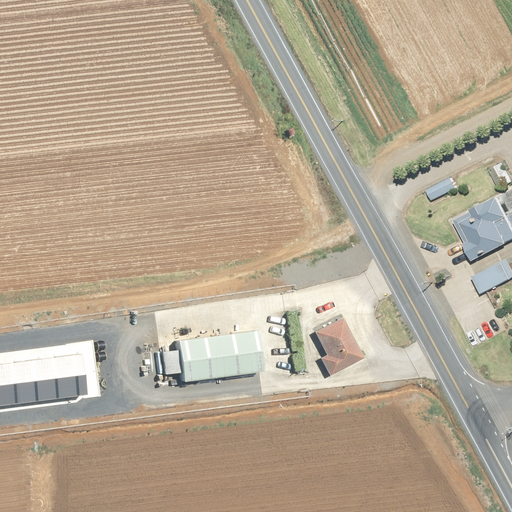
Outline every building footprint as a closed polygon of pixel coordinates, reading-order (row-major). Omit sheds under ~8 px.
[(288,128),(283,131),(286,138),(292,135),(288,128)] [(489,170),(499,189),(511,182),(511,180),(503,163),(489,170)] [(451,178),(427,190),(432,201),(456,188),(451,178)] [(454,221),(463,239),(466,244),(464,245),(472,259),(473,262),(508,244),(507,243),(511,240),(511,190),(499,198),(498,197),(487,203),(487,202),(471,211),(471,212),(454,221)] [(511,278),(511,267),(510,264),(507,259),(475,276),(473,277),(482,294),(484,293),(488,291),(492,298),(507,290),(503,283),(511,278)] [(360,356),(350,336),(338,315),(314,328),(311,330),(323,353),(317,356),(327,375),(360,356)] [(177,379),(257,369),(251,328),(171,338),(173,348),(157,350),(160,373),(176,370),(177,379)] [(5,369),(0,369),(0,404),(10,402),(5,369)]
